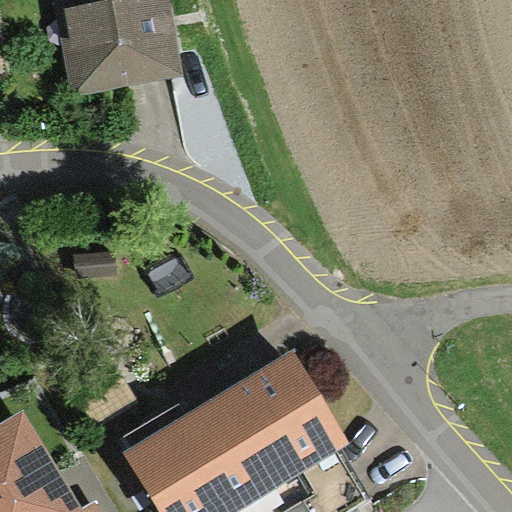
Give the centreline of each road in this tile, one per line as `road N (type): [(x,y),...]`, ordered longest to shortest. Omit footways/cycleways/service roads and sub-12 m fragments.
road 1 (residential): [(0,172),(107,169),(163,180),(205,207),(362,348),(510,511)]
road 2 (track): [(362,348),(440,306),(511,299)]
